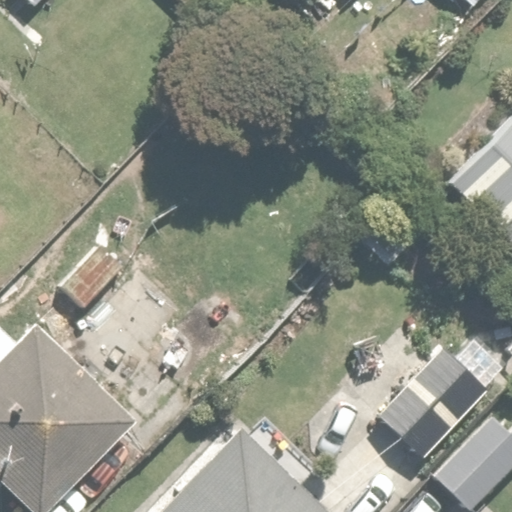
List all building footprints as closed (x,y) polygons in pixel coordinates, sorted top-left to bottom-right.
[(511,112),(448,177),(511,240),(511,112)] [(0,320),(0,469),(41,511),(54,511),(143,426),(47,326),(26,347),(0,320)] [(449,345),(381,413),(424,456),(511,368),(511,359),(480,328),(455,352),(449,345)] [(497,413),(437,474),(475,511),(481,511),(511,481),(511,425),(510,427),(497,413)] [(339,511),(249,425),(164,511),(339,511)]
